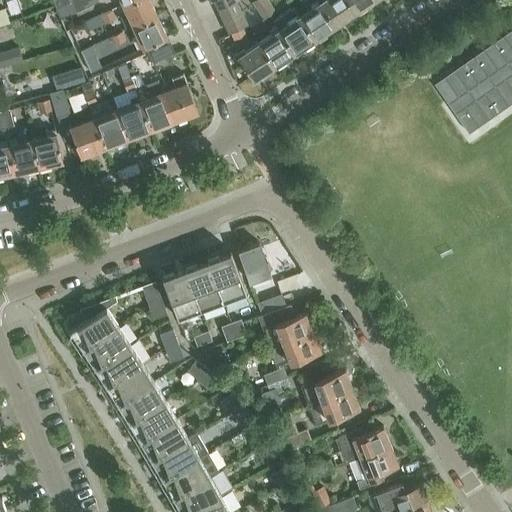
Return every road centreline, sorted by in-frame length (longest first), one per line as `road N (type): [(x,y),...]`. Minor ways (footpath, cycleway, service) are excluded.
road 1 (residential): [(493,511),(282,191)]
road 2 (residential): [(0,298),(282,191)]
road 3 (residential): [(244,129),(76,196),(0,214)]
road 4 (residential): [(446,0),(244,129)]
road 5 (residential): [(68,511),(0,343)]
road 6 (residential): [(182,0),(244,129)]
